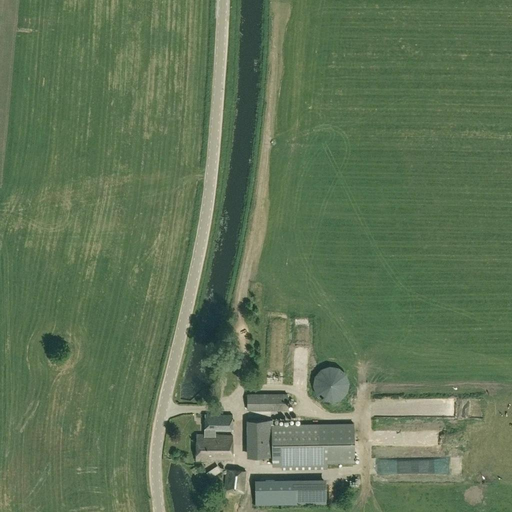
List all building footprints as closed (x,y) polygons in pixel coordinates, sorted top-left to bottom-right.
[(344,394),(346,390),(347,386),(347,381),(346,376),(343,372),(339,369),(335,367),(330,367),(325,368),(321,370),(317,373),(315,377),(314,382),(314,387),(316,391),(318,395),(322,398),(327,400),(331,400),(336,400),(340,397),(344,394)] [(287,394),(247,394),(247,410),(287,410),(287,394)] [(196,435),(196,461),(210,461),(210,459),(232,459),(232,435),(215,435),(215,430),(232,431),(232,415),(205,414),(204,435),(196,435)] [(354,423),(273,424),(273,420),(246,420),(246,426),(251,426),(251,441),(271,441),(272,466),(282,466),(282,469),(327,469),(327,463),(354,463),(354,423)] [(377,435),(388,435),(389,427),(377,427),(377,435)] [(215,460),(204,466),(207,472),(218,466),(215,460)] [(226,469),(224,490),(243,493),(246,471),(226,469)] [(295,503),(295,480),(255,480),(255,504),(295,503)]
